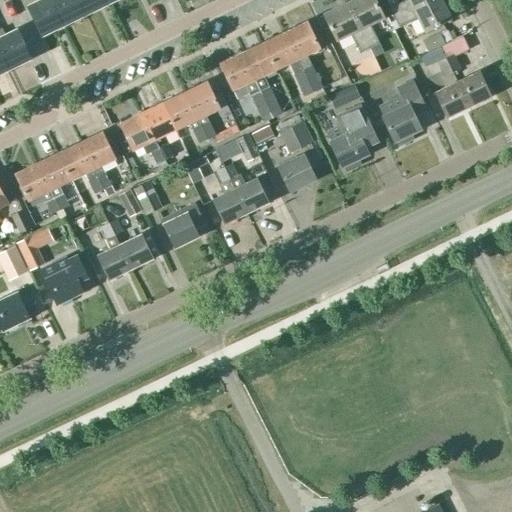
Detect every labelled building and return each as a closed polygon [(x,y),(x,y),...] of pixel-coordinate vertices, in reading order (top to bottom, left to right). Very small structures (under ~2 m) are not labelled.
[(0,0),(0,20),(9,18),(2,0),(0,0)] [(6,0),(13,12),(19,9),(14,0),(6,0)] [(28,8),(33,17),(41,34),(63,24),(51,0),(38,0),(40,2),(28,8)] [(51,0),(63,24),(84,13),(77,0),(51,0)] [(77,0),(84,13),(106,3),(104,0),(77,0)] [(383,19),(374,0),(351,0),(347,2),(369,49),(378,44),(369,25),(383,19)] [(405,0),(389,8),(393,17),(394,18),(429,0),(405,0)] [(429,0),(394,18),(399,27),(417,18),(424,32),(451,18),(442,0),(429,0)] [(347,2),(323,14),(336,41),(350,34),(359,53),(369,49),(347,2)] [(285,32),(297,59),(319,49),(306,22),(285,32)] [(0,50),(8,68),(30,57),(17,31),(5,36),(1,28),(0,28),(0,50)] [(276,69),(288,63),(304,96),(322,87),(311,66),(303,70),(297,59),(285,32),(263,42),(276,69)] [(423,41),(428,52),(445,43),(440,33),(423,41)] [(263,42),(241,53),(254,80),(255,79),(270,111),(280,106),(264,75),(276,69),(263,42)] [(0,72),(8,68),(0,50),(0,72)] [(255,79),(254,80),(241,53),(219,63),(232,90),(244,84),(260,116),(270,111),(255,79)] [(453,54),(444,58),(451,72),(460,68),(453,54)] [(334,64),(341,79),(356,72),(348,57),(334,64)] [(451,72),(444,58),(436,61),(443,76),(451,72)] [(479,72),(457,83),(468,107),(490,96),(479,72)] [(413,81),(397,88),(405,105),(382,116),(394,142),(396,141),(399,146),(413,139),(410,134),(420,130),(413,115),(426,110),(413,81)] [(219,109),(206,82),(184,92),(207,139),(215,135),(205,115),(219,109)] [(457,83),(435,93),(446,117),(468,107),(457,83)] [(176,130),(189,123),(198,143),(207,139),(184,92),(163,103),(176,130)] [(176,130),(163,103),(141,113),(154,140),(176,130)] [(325,104),(312,106),(314,129),(327,128),(325,104)] [(360,105),(346,112),(355,130),(330,141),(342,167),(344,166),(346,171),(360,164),(358,159),(368,155),(362,143),(375,137),(360,105)] [(141,113),(119,124),(132,151),(154,140),(141,113)] [(281,133),(290,152),(312,142),(298,115),(277,125),(281,133)] [(101,132),(79,143),(102,189),(110,185),(101,165),(114,159),(101,132)] [(236,140),(247,163),(259,157),(249,135),(236,140)] [(166,142),(157,146),(164,159),(172,155),(166,142)] [(102,189),(79,143),(58,153),(71,180),(84,173),(94,193),(102,189)] [(164,159),(157,146),(149,150),(155,164),(164,159)] [(314,150),(277,166),(289,192),(316,180),(310,168),(320,163),(314,150)] [(71,180),(58,153),(37,163),(59,210),(68,206),(62,192),(58,186),(71,180)] [(198,176),(213,167),(207,155),(191,164),(198,176)] [(37,163),(15,174),(28,200),(40,194),(44,201),(50,214),(59,210),(37,163)] [(231,163),(223,167),(246,213),(268,203),(256,179),(245,184),(240,173),(236,175),(231,163)] [(223,167),(215,171),(221,182),(218,183),(223,194),(212,200),(224,224),(246,213),(223,167)] [(149,181),(134,187),(146,213),(161,206),(149,181)] [(129,189),(118,195),(129,216),(140,211),(129,189)] [(161,219),(163,224),(162,224),(174,248),(198,236),(194,229),(204,224),(194,203),(161,219)] [(11,217),(19,234),(31,229),(23,211),(11,217)] [(119,245),(114,235),(122,232),(116,219),(101,227),(106,238),(105,239),(110,249),(97,256),(109,280),(131,269),(119,245)] [(34,234),(16,242),(29,270),(44,263),(37,248),(40,247),(34,234)] [(152,259),(141,234),(119,245),(131,269),(152,259)] [(15,245),(4,250),(15,272),(25,267),(15,245)] [(70,267),(44,279),(57,305),(83,292),(78,282),(88,277),(77,254),(67,259),(70,267)] [(26,288),(0,300),(0,325),(2,331),(29,318),(24,308),(33,303),(26,288)]
